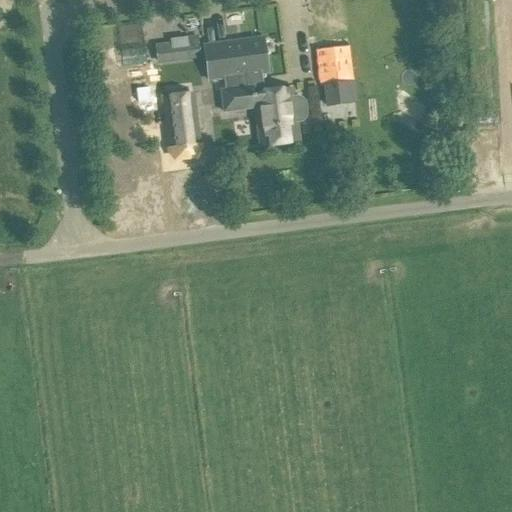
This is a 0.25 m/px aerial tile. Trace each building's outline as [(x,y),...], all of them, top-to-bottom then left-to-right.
[(345,82),(338,0),(304,0),(310,75),(321,74),(322,84),(345,82)] [(501,33),(511,29),(511,6),(496,11),(501,33)] [(274,19),(203,27),(204,40),(206,54),(209,81),(225,79),(227,90),(221,91),(223,112),(254,109),(259,147),(299,142),(306,141),(304,122),(297,123),(293,91),(263,94),(261,74),(267,74),(266,65),(279,64),(274,19)] [(154,47),(157,66),(198,61),(196,39),(186,40),(186,44),(154,47)] [(154,85),(133,87),(135,104),(156,101),(154,85)] [(166,144),(200,140),(194,97),(161,101),(166,144)]
